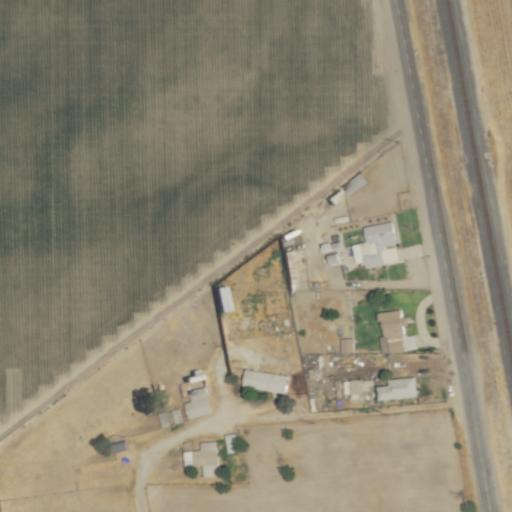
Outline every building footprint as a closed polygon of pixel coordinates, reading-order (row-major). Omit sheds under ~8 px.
[(354,244),(358,262),(367,261),(368,267),(401,260),(398,244),(401,243),(396,220),(365,226),(368,241),(354,244)] [(383,353),(420,348),(418,333),(409,334),(407,316),(405,317),(403,309),(380,312),(383,335),(381,335),(383,353)] [(356,351),(355,337),(343,338),(343,352),(356,351)] [(290,374),(246,369),(245,387),(289,392),(290,374)] [(420,396),(419,377),(391,378),(391,385),(382,385),(383,398),(420,396)] [(190,419),(215,412),(207,386),(190,391),(193,401),(186,403),(190,419)] [(158,413),(161,427),(184,421),(180,408),(158,413)] [(239,451),(237,433),(227,434),(229,452),(239,451)] [(206,475),(221,475),(219,441),(203,441),(203,449),(185,450),(185,466),(205,465),(206,475)]
